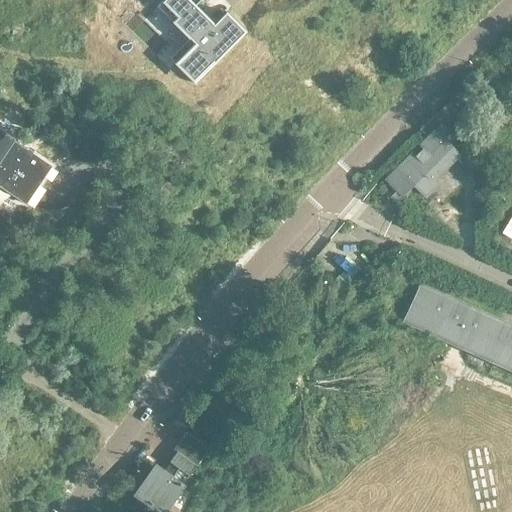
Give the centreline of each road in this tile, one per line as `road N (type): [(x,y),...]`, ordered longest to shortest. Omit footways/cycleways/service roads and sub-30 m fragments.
road 1 (unclassified): [(64,511),(184,316),(332,187),(507,0)]
road 2 (track): [(137,177),(55,283),(25,349),(30,376),(113,433)]
